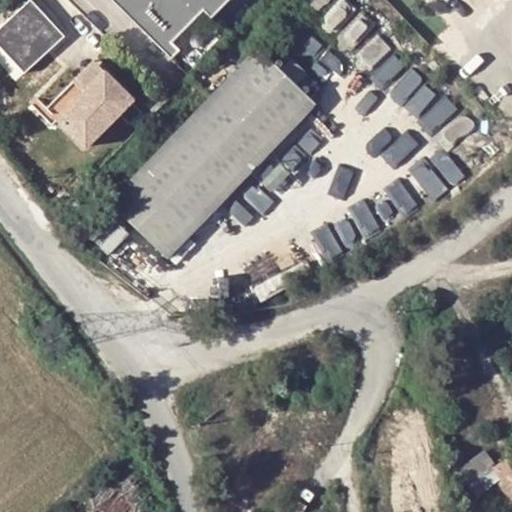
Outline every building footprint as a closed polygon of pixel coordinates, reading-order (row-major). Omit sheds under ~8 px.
[(31,0),(0,25),(0,39),(23,67),(65,33),(37,0),(31,0)] [(215,8),(222,0),(122,0),(175,50),(201,23),(194,16),(208,1),(215,8)] [(101,197),(158,252),(306,100),(250,45),(101,197)] [(51,102),(80,130),(127,81),(99,53),(51,102)] [(482,454),(460,468),(478,495),(489,487),(483,477),(493,472),(482,454)] [(511,475),(500,484),(511,501),(511,475)]
